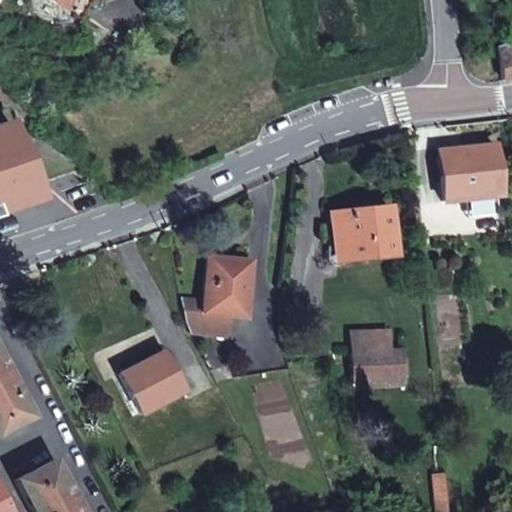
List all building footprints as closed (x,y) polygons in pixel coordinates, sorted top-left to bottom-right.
[(46,0),(61,9),(79,20),(92,0),(46,0)] [(511,79),(511,41),(497,48),(502,81),(511,79)] [(0,125),(0,212),(37,200),(11,122),(0,125)] [(493,145),(436,151),(441,202),(498,196),(493,145)] [(392,256),(387,207),(329,213),(331,232),(335,231),(339,262),(392,256)] [(207,257),(202,302),(201,313),(226,316),(243,318),(249,261),(207,257)] [(201,313),(202,302),(180,300),(184,322),(188,332),(224,336),(226,316),(201,313)] [(351,353),(386,352),(385,332),(350,334),(351,353)] [(351,353),(349,353),(350,380),(402,378),(401,351),(386,352),(351,353)] [(180,391),(160,353),(117,375),(137,414),(180,391)] [(0,432),(28,418),(11,385),(13,384),(5,368),(3,369),(0,363),(0,432)] [(402,378),(350,380),(351,388),(402,385),(402,378)] [(30,511),(77,511),(77,510),(79,509),(71,493),(68,494),(51,461),(14,481),(30,511)] [(445,493),(443,474),(431,474),(433,494),(445,493)] [(446,511),(445,493),(433,494),(435,511),(446,511)]
